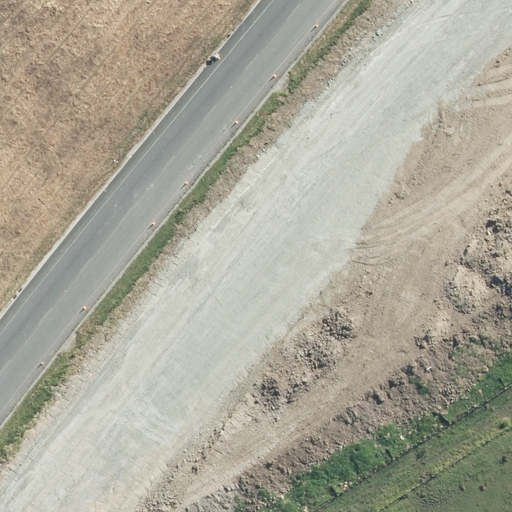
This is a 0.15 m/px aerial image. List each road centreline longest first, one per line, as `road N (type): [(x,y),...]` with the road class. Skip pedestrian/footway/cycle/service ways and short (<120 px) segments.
road 1 (trunk): [(304,0),(0,378)]
road 2 (unclassified): [(0,357),(274,0)]
road 3 (trunk): [(0,286),(173,61)]
road 4 (track): [(354,511),(511,411)]
